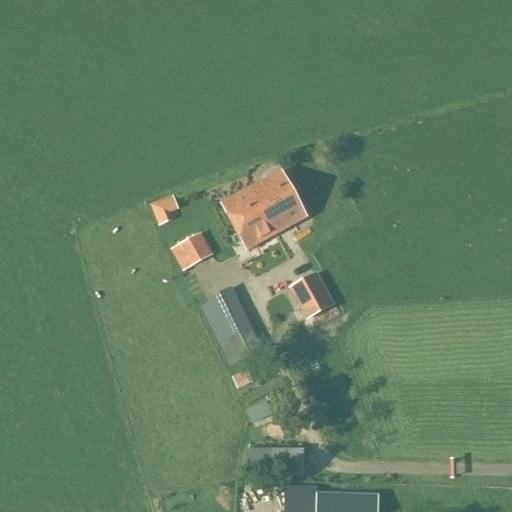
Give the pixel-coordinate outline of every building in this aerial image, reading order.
[(278,235),(307,219),(282,174),(252,190),(278,235)] [(278,235),(252,190),(221,207),(246,253),(278,235)] [(152,204),(160,226),(182,219),(174,197),(152,204)] [(190,271),(213,258),(201,235),(177,249),(190,271)] [(307,323),(334,309),(319,280),(292,295),(307,323)] [(263,353),(232,290),(199,306),(230,369),(263,353)] [(255,428),(275,420),(269,403),(249,410),(255,428)] [(247,477),(307,474),(306,448),(246,451),(247,477)] [(317,495),(316,511),(377,511),(378,496),(317,495)]
